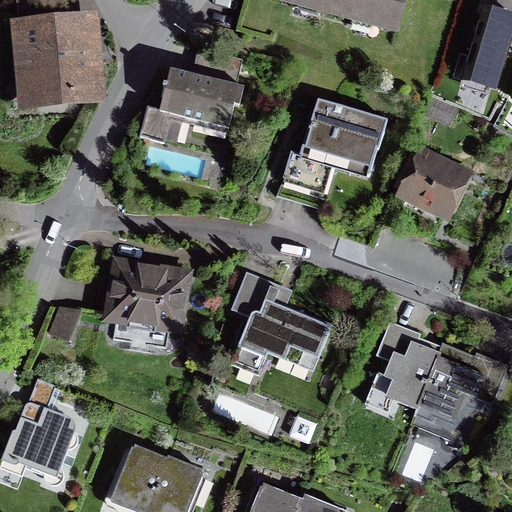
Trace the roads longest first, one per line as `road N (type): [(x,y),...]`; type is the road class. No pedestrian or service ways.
road 1 (residential): [(65,216),(259,238),(511,334)]
road 2 (residential): [(65,216),(152,44),(187,0)]
